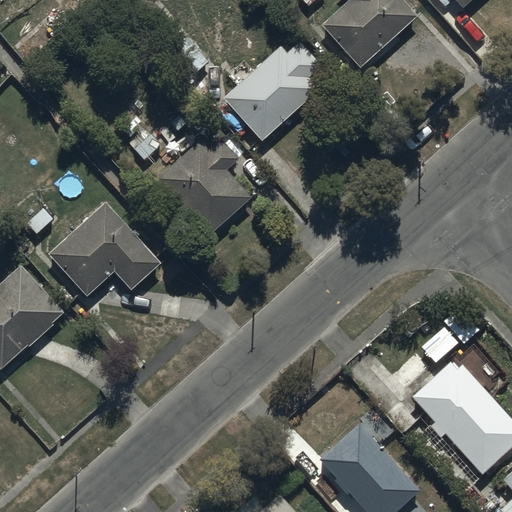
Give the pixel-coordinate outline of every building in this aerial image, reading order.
[(344,0),(348,3),(321,27),(360,70),(416,19),(398,0),(344,0)] [(452,0),(462,10),(473,0),(452,0)] [(280,49),(224,100),(262,144),(317,93),(307,80),(319,69),(296,46),(288,55),(280,49)] [(201,145),(156,184),(207,242),(253,202),(228,173),(240,163),(221,141),(208,153),(201,145)] [(105,205),(51,256),(86,300),(116,276),(130,293),(161,269),(105,205)] [(23,268),(0,288),(0,369),(2,372),(64,317),(23,268)] [(411,398),(435,425),(431,429),(441,440),(445,436),(482,477),(511,450),(511,419),(462,363),(454,370),(449,364),(411,398)] [(400,511),(421,494),(359,427),(318,464),(363,511),(400,511)] [(511,471),(503,480),(511,489),(511,471)] [(292,511),(280,498),(264,511),(292,511)] [(511,511),(511,499),(498,511),(511,511)]
